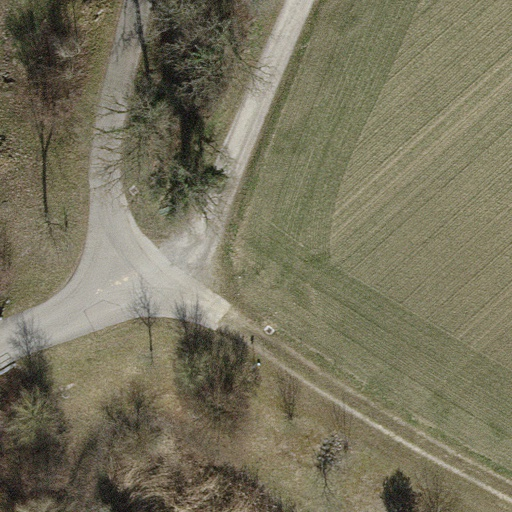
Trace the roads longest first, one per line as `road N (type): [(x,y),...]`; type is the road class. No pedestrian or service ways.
road 1 (track): [(137,0),(115,69),(112,197),(181,290),(511,498)]
road 2 (track): [(311,0),(181,290),(0,352)]
